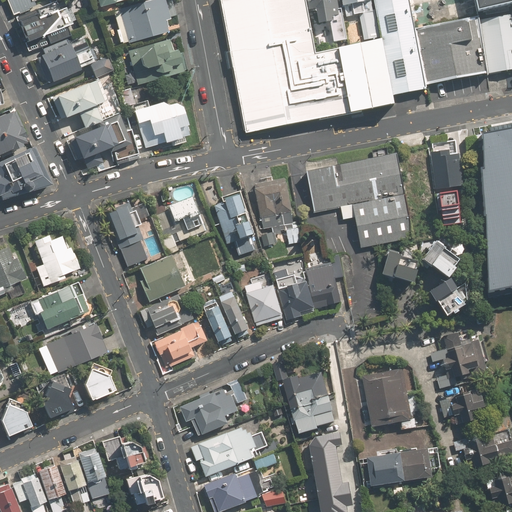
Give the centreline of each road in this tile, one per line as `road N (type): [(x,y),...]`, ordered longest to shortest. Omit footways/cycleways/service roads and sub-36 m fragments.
road 1 (residential): [(226,158),(511,106)]
road 2 (residential): [(154,395),(72,198)]
road 3 (residential): [(154,395),(324,321)]
road 4 (residential): [(72,198),(0,41)]
road 5 (residential): [(154,395),(0,461)]
road 6 (residential): [(197,0),(226,158)]
road 7 (residential): [(72,198),(226,158)]
road 8 (residential): [(186,511),(154,395)]
